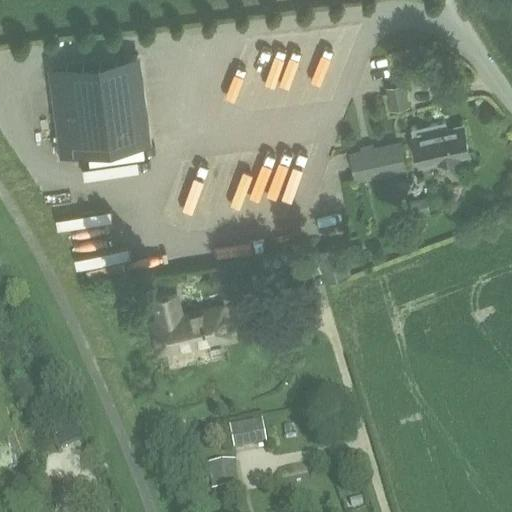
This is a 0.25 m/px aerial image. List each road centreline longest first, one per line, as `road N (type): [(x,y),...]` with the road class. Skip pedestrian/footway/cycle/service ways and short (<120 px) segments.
road 1 (residential): [(0,185),(149,511)]
road 2 (unknown): [(183,32),(69,41),(24,70),(21,95),(45,161),(86,179),(128,172)]
road 3 (unknown): [(128,172),(148,223),(174,236),(229,239),(289,190),(304,138)]
road 4 (unknown): [(384,10),(183,32)]
road 5 (unknown): [(304,138),(346,86),(384,10)]
road 6 (unclassified): [(511,109),(447,0)]
